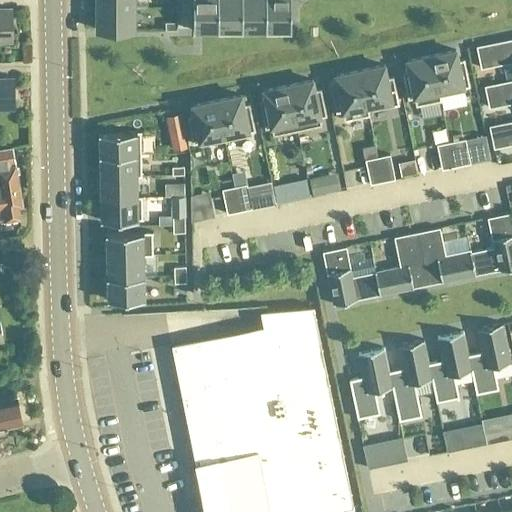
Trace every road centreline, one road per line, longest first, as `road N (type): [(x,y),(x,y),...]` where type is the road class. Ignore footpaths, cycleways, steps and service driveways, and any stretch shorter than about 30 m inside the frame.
road 1 (tertiary): [(82,462),(58,319),(53,0)]
road 2 (residential): [(194,233),(511,171)]
road 3 (residential): [(384,482),(511,456)]
